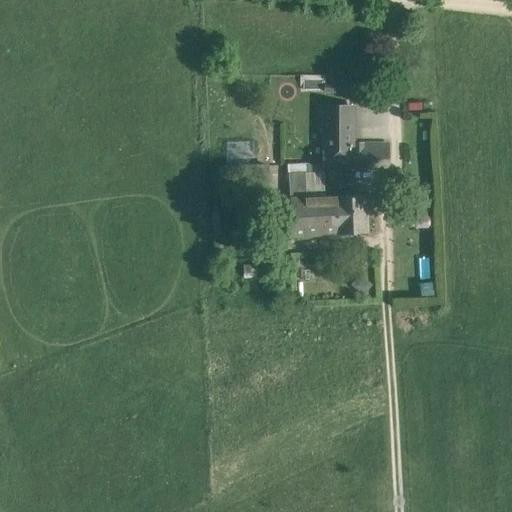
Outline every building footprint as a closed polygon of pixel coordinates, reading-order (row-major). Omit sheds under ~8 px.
[(327,87),(328,103),(356,102),(356,86),(327,87)] [(352,108),(324,108),(324,124),(352,124),(352,108)] [(352,124),(324,124),(324,167),(387,167),(387,144),(352,144),(352,124)] [(306,165),(289,166),(290,174),(304,174),(306,174),(306,165)] [(306,174),(304,174),(306,198),(325,197),(323,173),(306,174)] [(290,174),(289,175),(290,199),(306,198),(304,174),(290,174)] [(306,198),(290,199),(292,237),(368,233),(366,195),(325,197),(306,198)]
